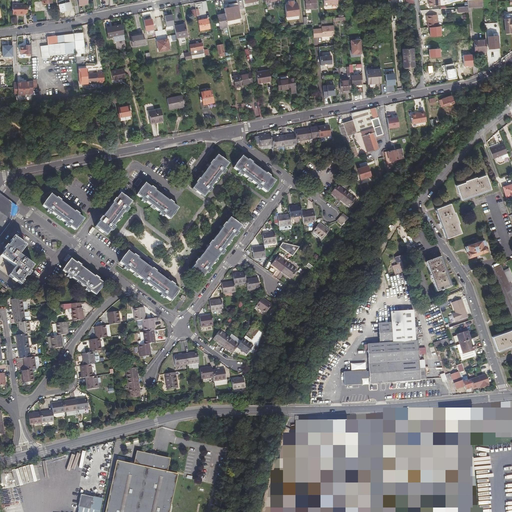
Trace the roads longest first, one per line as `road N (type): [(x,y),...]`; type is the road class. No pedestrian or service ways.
road 1 (secondary): [(504,397),(188,413),(37,452)]
road 2 (residential): [(511,59),(482,79),(233,130)]
road 3 (residential): [(233,130),(0,177)]
road 4 (residential): [(504,397),(466,286),(415,204)]
road 5 (residential): [(0,33),(171,0)]
road 6 (residential): [(18,407),(127,286)]
road 7 (residential): [(511,103),(415,204)]
